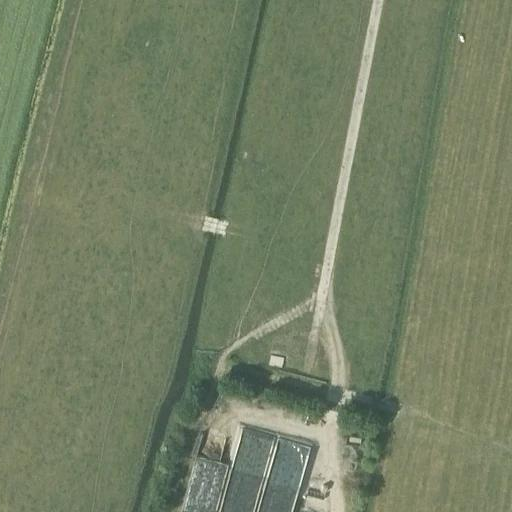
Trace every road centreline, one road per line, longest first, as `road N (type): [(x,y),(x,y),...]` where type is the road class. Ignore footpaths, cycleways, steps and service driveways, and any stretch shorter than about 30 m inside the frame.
road 1 (track): [(322,511),(327,423),(339,377),(322,308),(332,249)]
road 2 (track): [(332,249),(380,0)]
